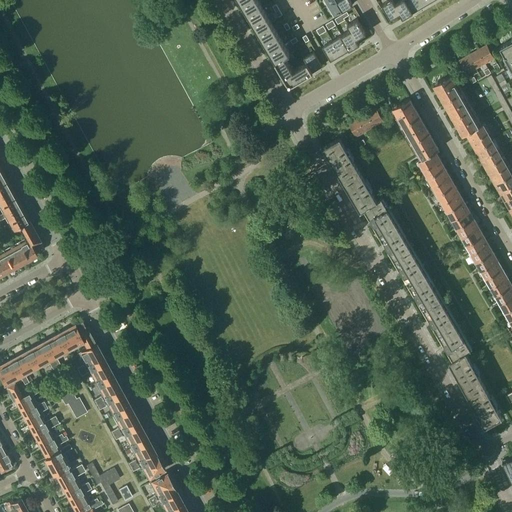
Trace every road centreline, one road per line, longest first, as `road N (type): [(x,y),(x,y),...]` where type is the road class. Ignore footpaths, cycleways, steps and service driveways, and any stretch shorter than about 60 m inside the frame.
road 1 (residential): [(483,452),(287,112)]
road 2 (residential): [(203,511),(85,295)]
road 3 (residential): [(511,253),(395,50)]
road 4 (residential): [(65,258),(0,140)]
road 5 (residential): [(287,112),(221,0)]
road 6 (residential): [(287,112),(395,50)]
